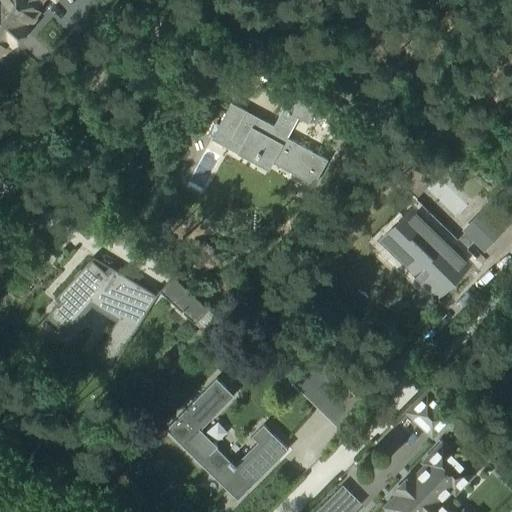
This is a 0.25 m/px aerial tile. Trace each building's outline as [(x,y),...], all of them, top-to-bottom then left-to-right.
[(0,0),(0,52),(1,51),(4,51),(7,47),(7,44),(11,41),(14,44),(27,29),(24,26),(28,22),(31,22),(34,18),(34,15),(37,11),(32,6),(38,0),(0,0)] [(345,110),(300,86),(294,97),(288,94),(281,108),(283,109),(274,127),(231,104),(212,139),(228,148),(229,144),(239,150),(238,153),(268,170),(273,162),(314,185),(327,160),(286,138),(297,117),(308,122),(316,110),(339,122),(345,110)] [(422,192),(435,178),(417,161),(403,175),(422,192)] [(451,247),(439,236),(440,234),(413,208),(382,240),(383,242),(388,236),(397,244),(396,245),(400,249),(397,252),(417,270),(414,272),(416,274),(418,272),(428,282),(426,284),(438,295),(470,262),(460,253),(473,238),(481,246),(498,228),(482,213),(465,230),(466,231),(451,247)] [(52,309),(53,309),(49,314),(65,329),(91,301),(118,318),(100,348),(98,352),(112,361),(112,362),(115,363),(157,296),(113,268),(112,270),(108,275),(91,259),(55,298),(56,299),(57,298),(60,301),(52,309)] [(208,310),(173,277),(159,292),(194,325),(208,310)] [(251,294),(236,311),(247,321),(262,305),(251,294)] [(216,378),(166,429),(227,490),(231,486),(241,496),(278,460),(270,452),(280,441),(264,426),(253,437),(258,442),(236,465),(231,460),(229,461),(216,447),(217,446),(200,429),(234,396),(216,378)] [(343,382),(319,406),(330,417),(354,393),(343,382)] [(453,415),(427,390),(407,411),(432,435),(453,415)] [(394,498),(398,502),(390,511),(391,511),(464,511),(463,511),(452,511),(441,500),(452,489),(455,493),(474,474),(442,443),(424,462),(426,465),(394,498)] [(352,511),(360,504),(343,488),(319,511),(352,511)]
